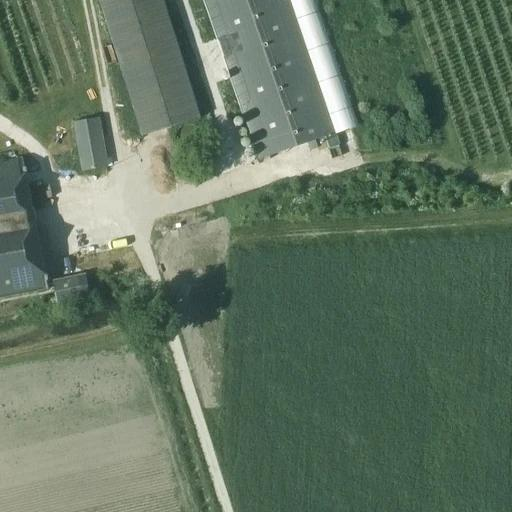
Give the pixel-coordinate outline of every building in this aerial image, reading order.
[(97,0),(141,134),(199,115),(161,0),(97,0)] [(342,155),(335,133),(336,132),(290,0),(203,0),(258,159),(307,142),(309,149),(317,146),(318,150),(327,147),(331,159),(342,155)] [(107,166),(98,118),(74,122),(82,171),(107,166)] [(0,297),(48,288),(23,159),(0,162),(0,297)] [(82,298),(78,276),(53,281),(57,303),(82,298)]
